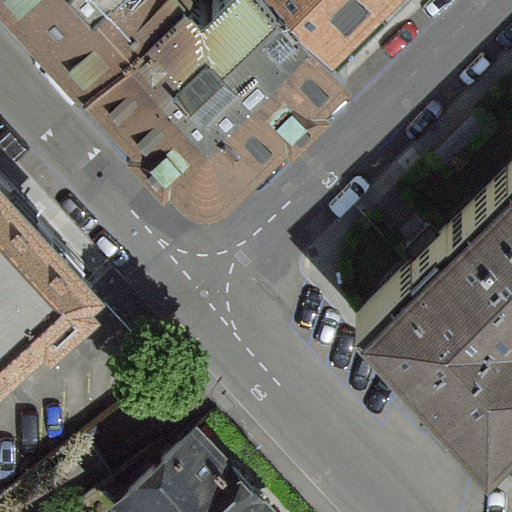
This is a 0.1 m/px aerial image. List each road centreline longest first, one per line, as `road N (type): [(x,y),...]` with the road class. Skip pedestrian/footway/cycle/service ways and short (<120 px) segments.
road 1 (residential): [(493,0),(199,287)]
road 2 (residential): [(199,287),(412,511)]
road 3 (residential): [(0,67),(199,287)]
